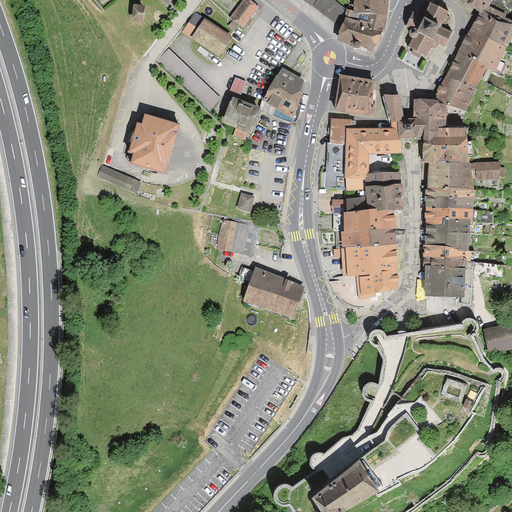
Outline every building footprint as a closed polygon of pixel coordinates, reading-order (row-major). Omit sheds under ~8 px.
[(242,0),(209,0),(229,19),(242,0)] [(258,7),(248,0),(242,0),(229,19),(243,29),(258,7)] [(336,0),(316,0),(312,8),(341,29),(352,12),(336,0)] [(341,29),(338,45),(373,56),(384,30),(388,14),(389,0),(354,0),(354,8),(352,12),(341,29)] [(461,0),(480,13),(486,5),(488,7),(492,0),(461,0)] [(511,0),(492,0),(488,7),(506,15),(511,4),(511,0)] [(449,11),(431,2),(423,17),(414,13),(406,28),(410,30),(409,32),(409,34),(410,36),(412,38),(407,47),(417,52),(427,57),(432,47),(437,50),(439,45),(444,47),(452,32),(444,28),(450,16),(447,15),(449,11)] [(142,20),(142,5),(132,4),(131,20),(142,20)] [(506,47),(508,47),(511,39),(511,20),(505,17),(506,15),(488,7),(486,5),(480,13),(470,29),(506,47)] [(234,41),(197,12),(182,33),(220,61),(234,41)] [(506,47),(470,29),(458,53),(487,67),(494,71),(506,47)] [(458,53),(436,96),(447,102),(466,111),(487,67),(458,53)] [(304,80),(282,68),(261,102),(288,119),(304,80)] [(377,78),(340,73),(334,109),(372,115),(377,78)] [(237,75),(231,89),(241,94),(248,80),(237,75)] [(401,93),(384,93),(391,116),(391,127),(400,127),(400,119),(401,93)] [(436,96),(415,98),(415,119),(415,137),(423,144),(423,168),(429,168),(425,245),(458,246),(458,250),(469,250),(471,222),(476,199),(476,179),(499,183),(500,167),(500,164),(472,162),(468,153),(468,135),(466,135),(447,133),(447,102),(436,96)] [(259,105),(230,97),(223,124),(252,132),(259,105)] [(130,163),(165,173),(179,124),(145,114),(142,124),(137,122),(129,151),(133,153),(130,163)] [(346,177),(346,126),(353,126),(353,119),(332,118),(331,143),(328,142),(326,188),(345,189),(346,177)] [(400,137),(407,137),(415,137),(415,119),(408,119),(400,119),(400,127),(400,137)] [(353,126),(346,126),(346,177),(369,178),(369,170),(369,151),(400,150),(400,137),(400,127),(391,127),(353,126)] [(142,183),(104,166),(99,177),(137,194),(142,183)] [(369,178),(346,177),(345,189),(345,200),(333,200),(334,231),(334,258),(342,257),(344,275),(361,273),(399,269),(401,171),(369,170),(369,178)] [(255,197),(242,193),(237,209),(251,213),(254,202),(255,197)] [(239,222),(223,219),(217,248),(253,256),(260,223),(239,219),(239,222)] [(425,245),(423,245),(423,257),(424,257),(466,259),(467,259),(467,261),(471,261),(471,250),(469,250),(458,250),(458,246),(425,245)] [(466,259),(424,257),(423,266),(425,266),(441,267),(441,268),(452,269),(452,267),(466,268),(467,268),(467,261),(467,259),(466,259)] [(254,264),(240,300),(291,320),(305,284),(254,264)] [(441,267),(425,266),(424,297),(465,298),(466,268),(452,267),(452,269),(441,268),(441,267)] [(399,269),(361,273),(362,296),(398,289),(399,269)] [(511,320),(486,324),(490,351),(511,348),(511,320)] [(448,376),(441,393),(461,401),(468,384),(448,376)] [(360,456),(311,493),(323,509),(318,511),(345,511),(344,510),(380,482),(377,478),(360,456)]
